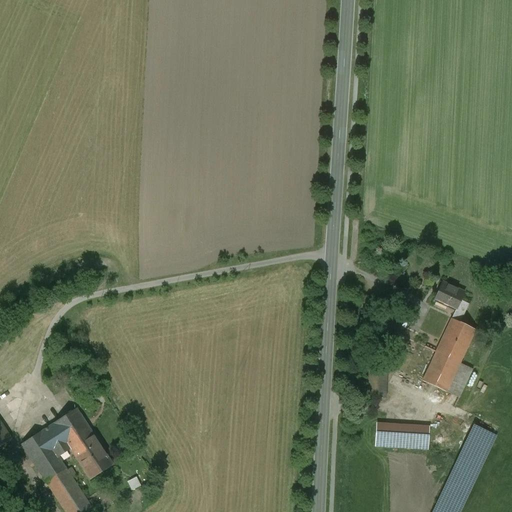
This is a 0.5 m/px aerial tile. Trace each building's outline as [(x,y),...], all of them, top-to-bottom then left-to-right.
[(433,301),(455,311),(463,293),(441,283),(433,301)] [(423,328),(405,366),(450,387),(478,323),(455,313),(440,346),(431,342),(435,333),(423,328)] [(113,465),(76,409),(21,445),(64,511),(91,511),(94,510),(62,459),(73,452),(90,479),(113,465)] [(0,441),(13,433),(0,412),(0,441)] [(429,425),(375,423),(375,447),(428,449),(429,425)] [(473,427),(432,511),(459,511),(495,437),(473,427)]
